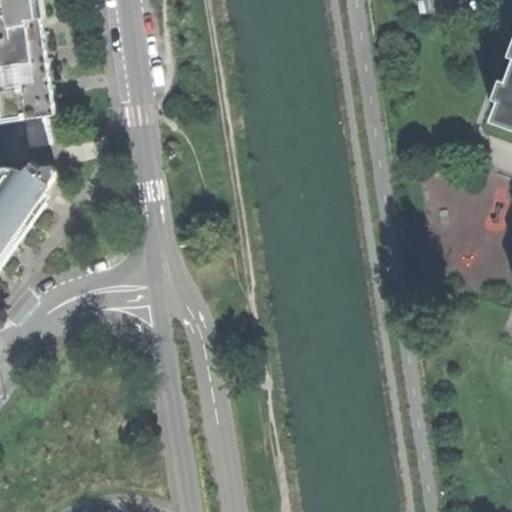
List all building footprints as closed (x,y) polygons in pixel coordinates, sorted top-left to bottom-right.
[(0,0),(0,121),(49,115),(38,33),(30,34),(28,19),(44,17),(42,4),(41,0),(0,0)] [(38,33),(49,115),(57,114),(44,17),(28,19),(30,34),(38,33)] [(511,73),(495,121),(511,126),(511,73)] [(0,257),(43,197),(37,194),(42,187),(48,190),(59,173),(60,170),(58,167),(55,165),(51,165),(47,166),(41,175),(30,167),(26,173),(19,169),(13,166),(6,165),(0,165),(0,257)] [(43,197),(0,257),(0,269),(19,242),(49,201),(43,197)]
